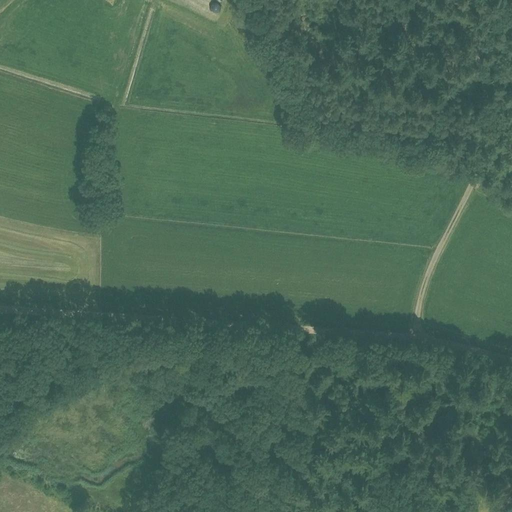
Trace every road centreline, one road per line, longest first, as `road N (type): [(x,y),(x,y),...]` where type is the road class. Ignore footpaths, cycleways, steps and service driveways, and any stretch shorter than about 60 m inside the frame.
road 1 (track): [(0,307),(415,336)]
road 2 (track): [(415,336),(426,276),(488,139),(471,0)]
